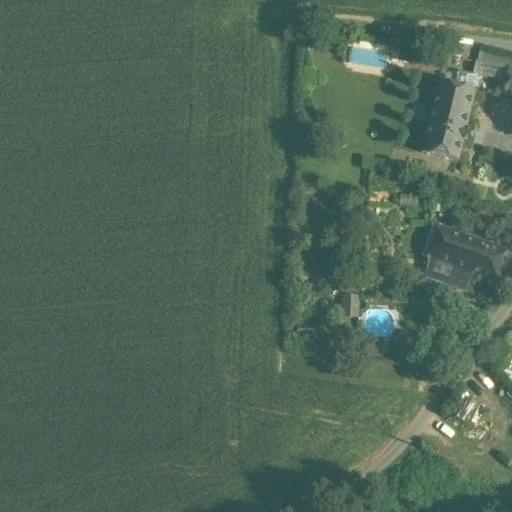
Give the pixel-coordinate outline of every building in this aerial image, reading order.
[(415,48),(402,45),(399,59),(413,61),(415,48)] [(508,70),(476,63),(473,76),(478,77),(505,83),(508,70)] [(511,70),(508,70),(505,83),(502,97),(511,98),(511,70)] [(473,76),(458,72),(454,88),(474,92),(478,77),(473,76)] [(454,88),(438,84),(421,155),(458,163),(462,145),(470,147),(474,131),(466,129),(475,92),(474,92),(454,88)] [(418,196),(399,195),(399,208),(418,209),(418,196)] [(440,231),(431,228),(427,244),(434,246),(434,245),(436,246),(441,231),(440,231)] [(504,252),(440,230),(440,231),(441,231),(436,246),(434,245),(434,246),(429,260),(454,269),(451,276),(466,282),(469,274),(492,282),(504,252)] [(358,298),(343,298),(342,319),(357,319),(358,298)] [(472,323),(466,318),(455,332),(461,337),(472,323)]
